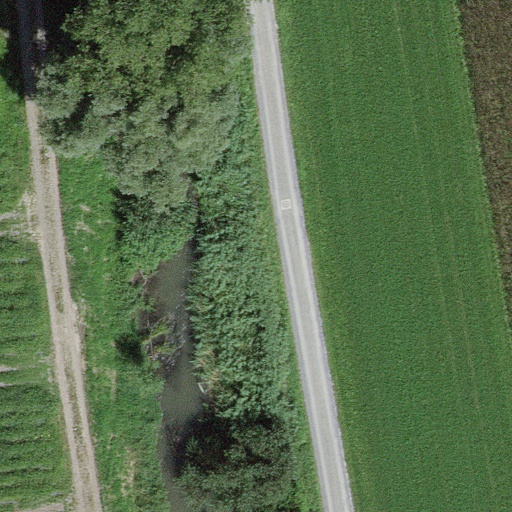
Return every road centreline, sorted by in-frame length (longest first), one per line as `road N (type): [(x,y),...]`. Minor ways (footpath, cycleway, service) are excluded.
road 1 (track): [(338,511),(254,0)]
road 2 (track): [(17,0),(79,511)]
